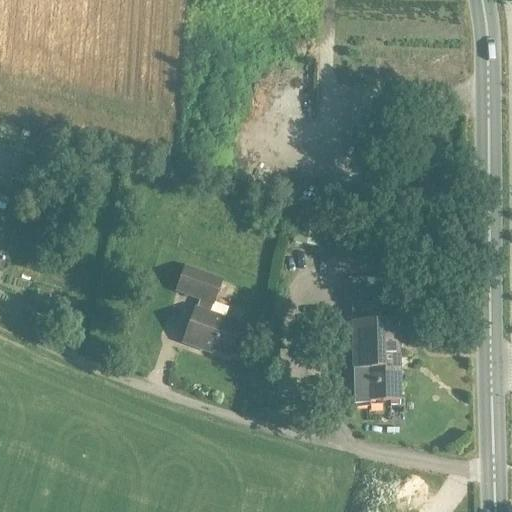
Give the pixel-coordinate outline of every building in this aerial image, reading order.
[(99,181),(106,159),(77,150),(70,172),(99,181)] [(323,224),(297,218),(291,243),(318,249),(323,224)] [(184,272),(176,295),(200,304),(197,313),(196,313),(184,347),(203,354),(204,352),(229,360),(230,358),(233,359),(238,359),(241,358),(244,354),(244,350),(242,346),(239,344),(235,343),(240,328),(208,317),(212,307),(212,308),(220,284),(184,272)] [(382,306),(381,279),(350,280),(351,307),(382,306)] [(382,306),(351,307),(354,410),(371,410),(371,404),(401,403),(400,373),(399,324),(382,324),(382,306)]
